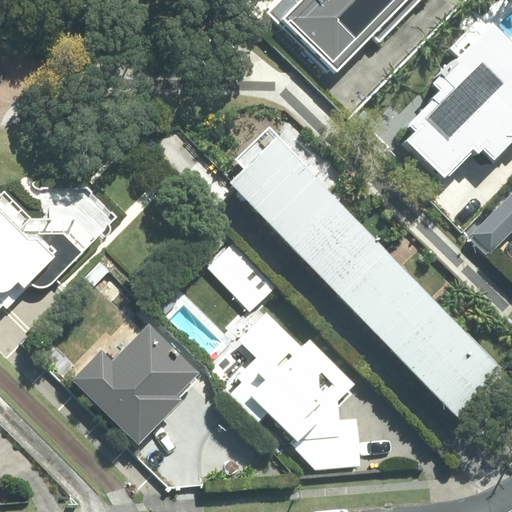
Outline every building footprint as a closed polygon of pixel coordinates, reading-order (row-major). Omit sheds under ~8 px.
[(368,38),(378,48),(421,0),(280,0),(266,16),(332,77),(368,38)] [(511,60),(485,32),(424,89),(432,97),(401,127),(412,139),(400,149),(436,187),(472,153),(485,167),(511,140),(511,60)] [(500,375),(269,142),(223,188),(454,420),(500,375)] [(42,208),(27,223),(0,196),(0,310),(24,286),(36,298),(116,215),(68,168),(36,202),(42,208)] [(511,196),(467,237),(486,258),(511,235),(511,196)] [(274,291),(229,246),(205,270),(250,315),(274,291)] [(107,334),(61,379),(130,450),(198,383),(190,376),(202,364),(141,303),(108,335),(107,334)] [(348,388),(304,343),(296,351),(263,315),(233,344),(253,365),(234,383),(237,387),(225,398),(252,427),(264,416),(314,471),(356,469),(355,421),(333,422),(333,403),(348,388)]
